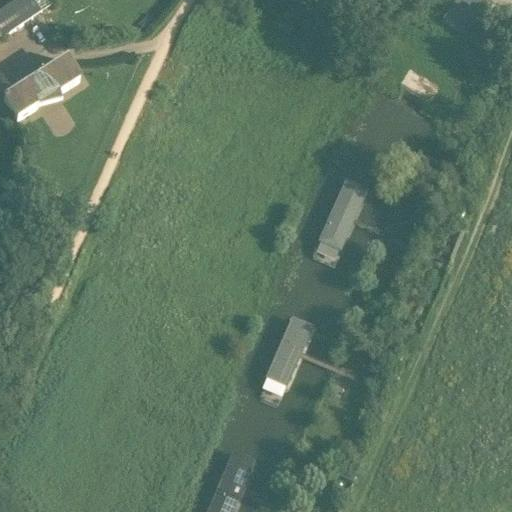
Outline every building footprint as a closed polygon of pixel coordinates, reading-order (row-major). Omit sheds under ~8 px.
[(0,42),(40,15),(41,14),(50,8),(44,0),(16,0),(0,11),(0,42)] [(453,2),(444,21),(467,33),(476,14),(453,2)] [(316,21),(317,18),(308,15),(307,18),(303,17),(298,30),(321,37),(325,24),(316,21)] [(80,84),(66,62),(2,102),(16,124),(80,84)] [(357,222),(369,197),(343,185),(314,245),(340,258),(357,222)] [(311,333),(287,323),(262,386),(286,396),(301,358),(311,333)] [(255,469),(227,459),(208,511),(239,511),(245,497),(255,469)]
